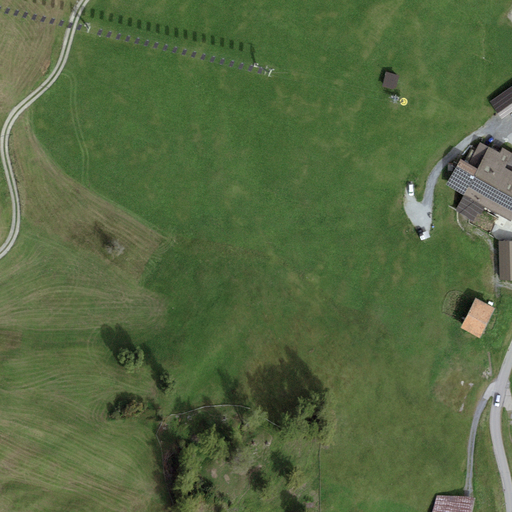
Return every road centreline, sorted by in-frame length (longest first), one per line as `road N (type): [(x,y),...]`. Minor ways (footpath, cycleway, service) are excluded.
road 1 (track): [(85,0),(60,65),(14,113),(4,136),(16,213),(0,252)]
road 2 (unclassified): [(510,511),(495,416),(511,356)]
